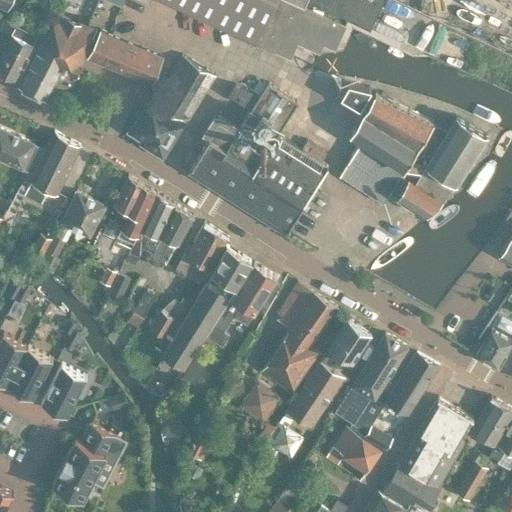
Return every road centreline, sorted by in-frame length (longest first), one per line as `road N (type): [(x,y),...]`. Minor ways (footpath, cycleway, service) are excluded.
road 1 (residential): [(260,235),(103,140),(0,92)]
road 2 (unclassified): [(511,389),(260,235)]
